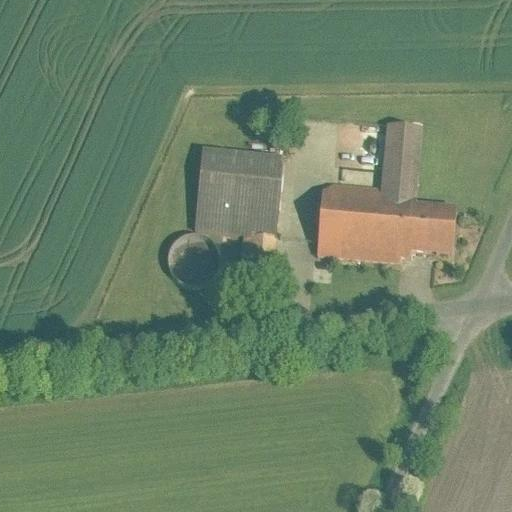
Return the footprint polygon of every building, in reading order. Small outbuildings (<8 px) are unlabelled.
[(392,55),(394,20),(308,15),(306,50),(392,55)] [(213,63),(209,106),(369,121),(373,78),(213,63)] [(325,193),(319,265),(400,271),(400,264),(450,268),(455,215),(414,212),(414,210),(420,135),(384,132),(379,198),(325,193)] [(283,157),(202,150),(195,230),(276,237),(283,157)] [(217,250),(211,243),(203,238),(194,236),(185,237),(178,241),(172,247),(168,254),(166,262),(167,270),(170,278),(177,285),(185,289),(194,290),(203,289),(211,284),(217,276),(220,268),(220,258),(217,250)]
